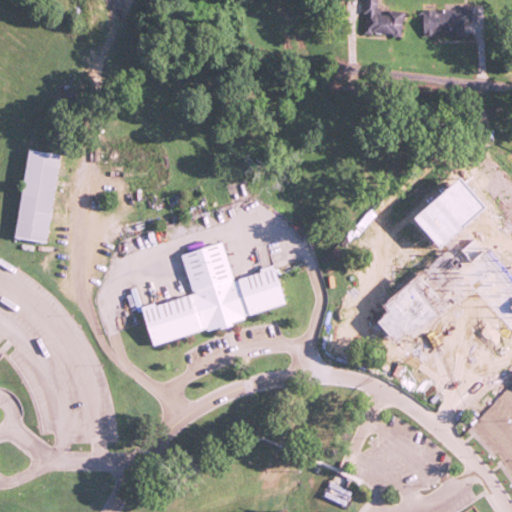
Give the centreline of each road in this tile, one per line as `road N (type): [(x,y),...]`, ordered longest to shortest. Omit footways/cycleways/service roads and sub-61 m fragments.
road 1 (residential): [(506,511),(477,468),(403,404),(340,376),(305,374),(232,387),(200,402),(131,459),(104,511)]
road 2 (residential): [(511,89),(303,77)]
